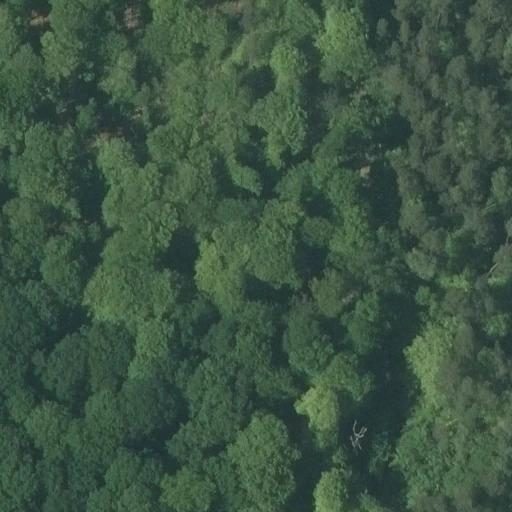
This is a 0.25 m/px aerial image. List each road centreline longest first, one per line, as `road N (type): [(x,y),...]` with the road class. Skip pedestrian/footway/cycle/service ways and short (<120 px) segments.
road 1 (track): [(371,0),(388,121),(387,325),(361,511)]
road 2 (track): [(188,511),(229,487),(387,325)]
